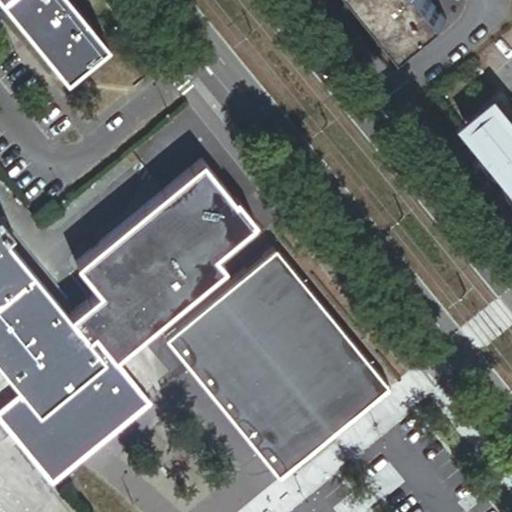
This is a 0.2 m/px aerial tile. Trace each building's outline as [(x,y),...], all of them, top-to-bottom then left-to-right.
[(70,0),(1,0),(62,73),(103,40),(70,0)] [(427,0),(361,0),(405,54),(445,21),(427,0)] [(511,112),(499,98),(464,126),(511,185),(511,112)] [(0,366),(8,376),(19,390),(0,405),(0,421),(22,448),(49,481),(146,401),(110,357),(122,347),(222,264),(212,252),(250,220),(249,218),(251,217),(233,195),(231,197),(198,157),(73,261),(95,289),(65,315),(1,235),(7,230),(0,222),(0,366)] [(275,247),(165,337),(278,474),(388,384),(275,247)]
